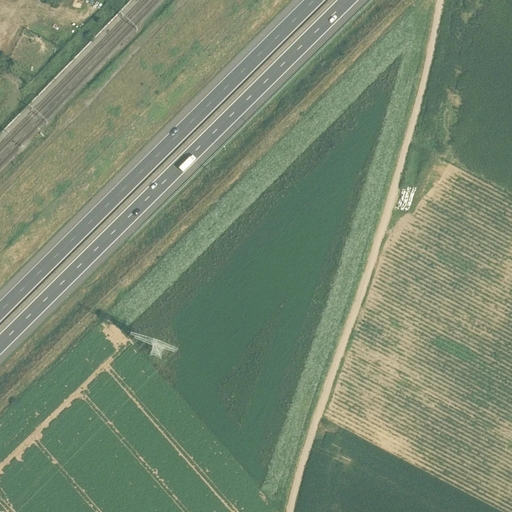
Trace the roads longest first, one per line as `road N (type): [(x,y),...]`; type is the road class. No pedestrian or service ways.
road 1 (track): [(289,511),(425,83),(440,0)]
road 2 (motorway): [(0,351),(354,0)]
road 3 (motorway): [(316,0),(0,313)]
road 4 (track): [(9,183),(187,0)]
